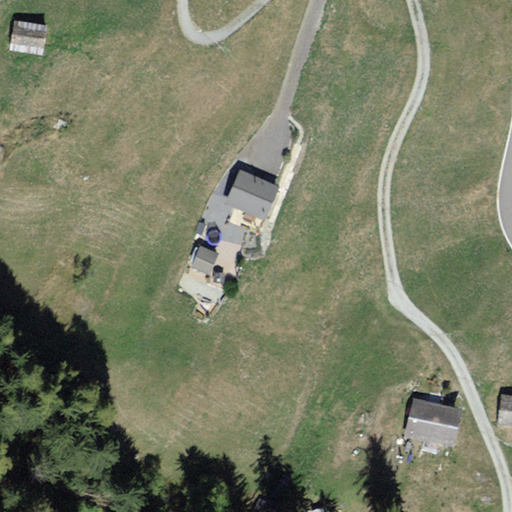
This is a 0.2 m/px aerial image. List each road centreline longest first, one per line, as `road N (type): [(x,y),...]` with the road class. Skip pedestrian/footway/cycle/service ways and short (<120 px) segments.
road 1 (track): [(412,0),(426,73),(386,181),(389,268),(398,295),(454,362),(501,467),(510,511)]
road 2 (track): [(260,157),(285,109),(319,0)]
road 3 (track): [(183,0),(200,43),(268,0)]
